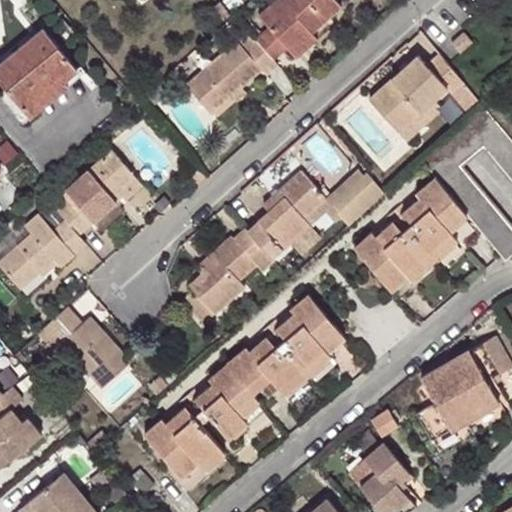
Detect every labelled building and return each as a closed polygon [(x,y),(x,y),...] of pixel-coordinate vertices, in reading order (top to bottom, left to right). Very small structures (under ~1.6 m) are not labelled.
[(256,38),(273,58),(287,47),(308,28),(311,31),(340,6),(334,0),(273,0),(258,14),(269,26),(256,38)] [(252,34),(245,26),(233,37),(236,40),(240,45),(252,34)] [(0,63),(0,79),(6,88),(21,106),(58,75),(62,80),(77,68),(44,27),(0,63)] [(308,28),(287,47),(296,57),(317,38),(311,31),(308,28)] [(471,41),(463,32),(450,42),(459,52),(471,41)] [(266,75),(279,64),(273,58),(256,38),(252,34),(240,45),(236,40),(186,83),(211,112),(230,95),(241,85),(260,69),(266,75)] [(461,80),(438,53),(425,64),(418,54),(369,99),(398,130),(434,98),(446,87),(449,91),(461,80)] [(21,106),(6,88),(0,93),(0,94),(23,124),(68,88),(62,80),(58,75),(21,106)] [(247,93),(241,85),(230,95),(236,102),(247,93)] [(434,98),(398,130),(407,140),(442,107),(434,98)] [(511,140),(483,105),(421,160),(434,175),(461,207),(467,214),(502,255),(505,259),(511,253),(511,229),(459,165),(484,145),(511,179),(511,140)] [(69,200),(57,210),(66,219),(78,234),(116,201),(112,195),(134,176),(112,150),(63,192),(69,200)] [(268,210),(247,229),(272,258),(311,224),(303,215),(326,197),(301,168),(279,188),(286,195),(268,210)] [(326,197),(331,202),(361,175),(357,170),(326,197)] [(331,202),(341,215),(378,183),(367,170),(361,175),(331,202)] [(461,207),(434,175),(415,191),(419,195),(424,201),(418,206),(413,199),(401,210),(410,222),(401,230),(392,218),(380,229),(385,236),(380,241),(374,234),(372,231),(354,246),(390,289),(408,275),(404,271),(428,251),(451,232),(449,230),(443,222),(461,207)] [(112,195),(116,201),(139,181),(134,176),(112,195)] [(262,203),(268,210),(286,195),(279,188),(262,203)] [(424,201),(419,195),(413,199),(418,206),(424,201)] [(303,215),(311,224),(319,234),(341,215),(331,202),(326,197),(303,215)] [(449,230),(467,214),(461,207),(443,222),(449,230)] [(60,266),(86,243),(78,234),(66,219),(53,230),(39,213),(25,225),(32,233),(0,260),(0,261),(22,287),(40,271),(54,259),(58,264),(60,266)] [(247,229),(244,226),(233,237),(231,234),(204,258),(209,265),(201,272),(189,283),(194,288),(215,313),(245,286),(239,279),(256,264),(262,271),(274,260),(272,258),(247,229)] [(385,236),(380,229),(374,234),(380,241),(385,236)] [(456,239),(451,232),(428,251),(434,258),(456,239)] [(434,258),(428,251),(404,271),(408,275),(411,279),(434,258)] [(209,265),(204,258),(195,266),(201,272),(209,265)] [(43,276),(58,264),(54,259),(40,271),(43,276)] [(204,322),(215,313),(194,288),(183,297),(204,322)] [(170,426),(166,420),(163,417),(144,433),(181,476),(198,461),(218,443),(200,422),(209,414),(229,436),(247,421),(243,415),(236,407),(253,393),(270,378),(277,386),(301,366),(324,346),(327,350),(345,336),(309,292),(290,308),(293,311),(299,318),(293,323),(287,316),(275,327),(284,337),(276,344),(267,334),(254,344),(260,352),(255,356),(249,349),(246,346),(209,377),(212,381),(218,387),(212,392),(206,386),(194,396),(204,407),(195,415),(185,404),(172,415),(177,421),(170,426)] [(84,320),(71,305),(66,309),(80,324),(84,320)] [(66,309),(40,332),(49,342),(42,348),(48,354),(52,349),(62,340),(84,364),(103,386),(131,361),(90,315),(84,320),(80,324),(66,309)] [(293,311),(287,316),(293,323),(299,318),(293,311)] [(511,361),(496,334),(422,376),(436,400),(417,411),(432,438),(500,400),(488,379),(511,365),(511,361)] [(77,370),(84,364),(62,340),(52,349),(57,354),(61,351),(77,370)] [(254,344),(249,349),(255,356),(260,352),(254,344)] [(301,366),(308,374),(331,354),(327,350),(324,346),(301,366)] [(301,366),(277,386),(284,394),(308,374),(301,366)] [(212,381),(206,386),(212,392),(218,387),(212,381)] [(23,398),(12,385),(3,392),(0,394),(0,413),(2,415),(0,416),(0,445),(11,458),(42,433),(27,415),(22,419),(12,407),(23,398)] [(236,407),(243,415),(259,401),(253,393),(236,407)] [(400,423),(391,408),(370,424),(382,438),(400,423)] [(172,415),(166,420),(170,426),(177,421),(172,415)] [(382,482),(401,511),(405,511),(416,503),(401,485),(412,475),(390,447),(382,438),(364,454),(376,472),(382,482)] [(218,443),(198,461),(205,470),(226,452),(218,443)] [(0,467),(11,458),(0,445),(0,467)] [(65,508),(83,494),(62,470),(45,485),(65,508)] [(383,511),(401,511),(382,482),(376,472),(360,486),(383,511)] [(98,511),(83,494),(65,508),(45,485),(20,506),(24,511),(98,511)] [(333,511),(322,499),(307,511),(333,511)] [(275,503),(264,511),(276,511),(280,509),(275,503)]
